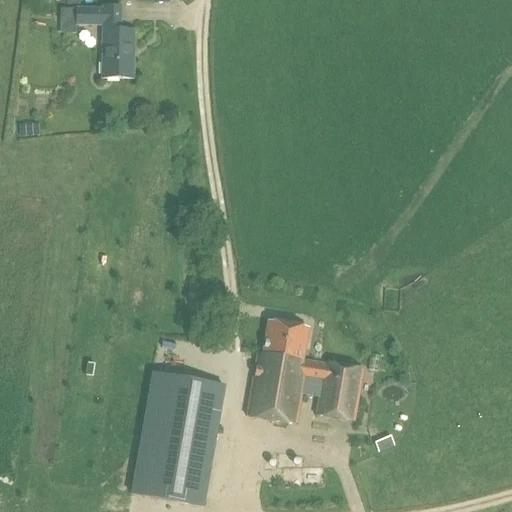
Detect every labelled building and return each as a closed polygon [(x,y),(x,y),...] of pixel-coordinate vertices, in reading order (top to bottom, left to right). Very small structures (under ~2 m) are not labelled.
[(120,31),(120,23),(120,8),(103,7),(103,10),(64,10),(64,25),(102,26),(101,79),(133,79),(133,31),(120,31)] [(258,354),(247,416),(296,425),(301,393),(319,396),(316,415),(353,422),(362,371),(302,361),(307,329),(268,322),(263,355),(258,354)] [(226,387),(152,373),(130,496),(204,510),(226,387)] [(390,389),(389,412),(413,412),(414,389),(390,389)] [(355,445),(355,435),(325,434),(325,444),(355,445)]
